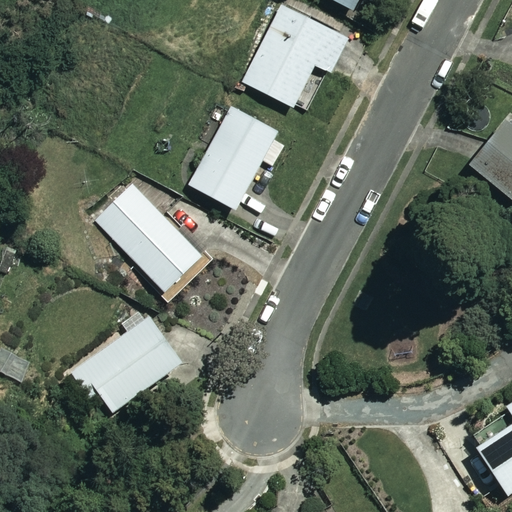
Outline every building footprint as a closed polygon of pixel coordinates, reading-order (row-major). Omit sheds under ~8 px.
[(370,0),(327,0),(361,18),(370,0)] [(357,47),(285,10),(245,86),(300,114),(322,72),(339,81),(357,47)] [(287,142),(237,114),(193,190),(243,218),(287,142)] [(511,131),(477,172),(511,201),(511,131)] [(215,268),(136,187),(99,224),(178,305),(215,268)] [(190,373),(149,312),(126,328),(132,336),(75,375),(99,411),(110,404),(120,420),(190,373)] [(511,414),(473,441),(511,496),(511,414)]
